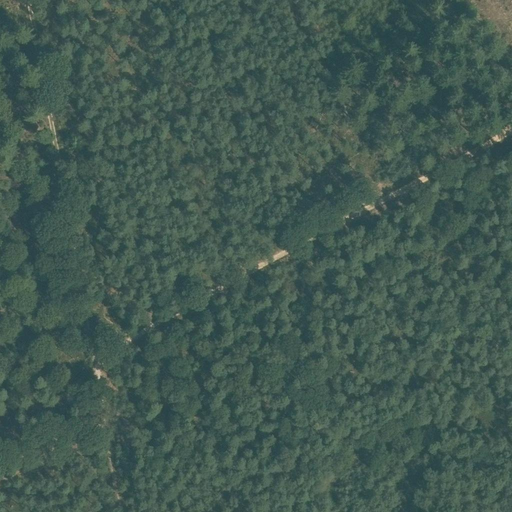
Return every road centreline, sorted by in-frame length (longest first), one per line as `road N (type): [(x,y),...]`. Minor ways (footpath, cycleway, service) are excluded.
road 1 (track): [(511,136),(94,355),(106,426)]
road 2 (track): [(30,0),(94,355)]
